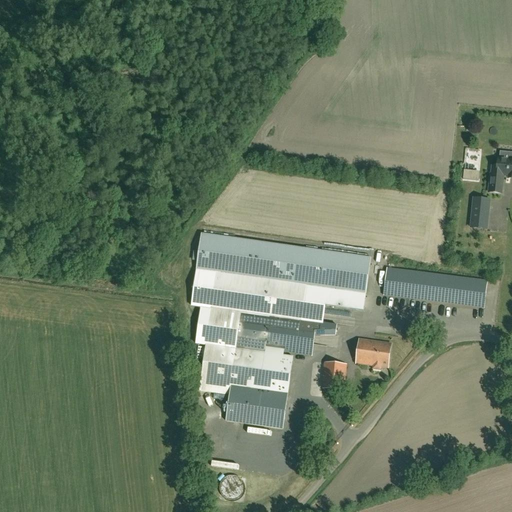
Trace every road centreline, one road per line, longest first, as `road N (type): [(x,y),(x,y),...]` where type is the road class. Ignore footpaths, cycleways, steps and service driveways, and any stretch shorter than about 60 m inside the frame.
road 1 (unclassified): [(511,342),(464,338),(436,347),(290,511)]
road 2 (unknown): [(252,457),(289,439),(307,373),(358,327),(423,321),(464,338)]
